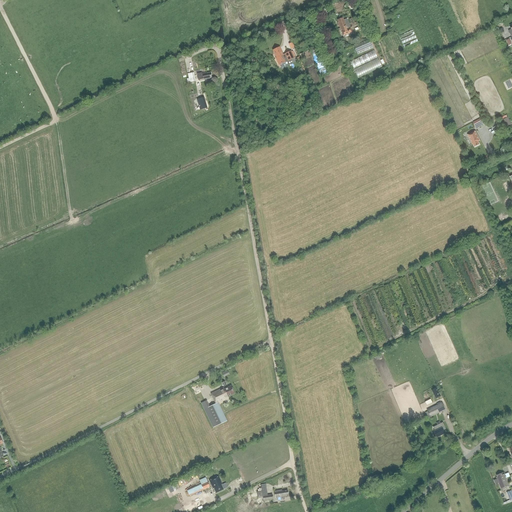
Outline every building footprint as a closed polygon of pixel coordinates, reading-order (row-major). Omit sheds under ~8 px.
[(350,28),(348,28),(347,25),(349,24),(347,19),(343,20),(342,18),(338,20),(339,22),(338,23),(343,36),(344,38),(355,33),(354,31),(352,27),(350,28)] [(403,47),(418,42),(412,26),(398,32),(403,47)] [(355,49),(357,55),(371,49),(369,43),(355,49)] [(284,56),(283,55),(279,47),(273,50),(277,58),(276,58),(280,67),(286,65),(285,62),(294,58),(291,51),(285,54),(286,55),(284,56)] [(375,51),(351,60),(354,68),(378,58),(375,51)] [(358,77),(382,67),(378,58),(354,68),(358,77)] [(188,78),(187,79),(187,83),(189,82),(189,83),(195,81),(194,73),(191,73),(187,74),(188,78)] [(204,97),(197,100),(200,110),(207,108),(204,97)] [(502,120),(505,128),(511,125),(507,118),(502,120)] [(476,129),(482,126),(484,125),(480,119),(478,120),(473,122),(476,129)] [(468,136),(472,144),(473,144),(475,147),(479,145),(478,141),(480,140),(475,132),(468,136)] [(228,397),(235,393),(231,386),(224,389),(223,388),(211,394),(216,404),(204,410),(213,428),(227,421),(218,403),(228,398),(228,397)] [(441,396),(436,387),(431,390),(436,399),(441,396)] [(441,404),(428,410),(430,416),(444,409),(441,404)] [(436,436),(437,437),(439,437),(440,437),(440,436),(440,435),(444,433),(442,428),(444,427),(442,423),(434,427),(436,431),(434,432),(432,433),(433,434),(434,436),(434,437),(436,436)] [(498,483),(501,490),(509,487),(506,478),(510,477),(508,473),(504,474),(503,472),(496,475),(497,477),(496,478),(497,479),(494,480),(495,484),(498,483)] [(216,493),(223,489),(221,485),(222,484),(218,477),(210,481),(213,488),(214,488),(216,493)] [(199,480),(201,485),(187,491),(189,496),(210,487),(205,478),(199,480)] [(282,491),(282,490),(274,491),(275,498),(278,497),(278,500),(281,500),(280,497),(287,496),(287,495),(288,494),(287,490),(282,491)]
